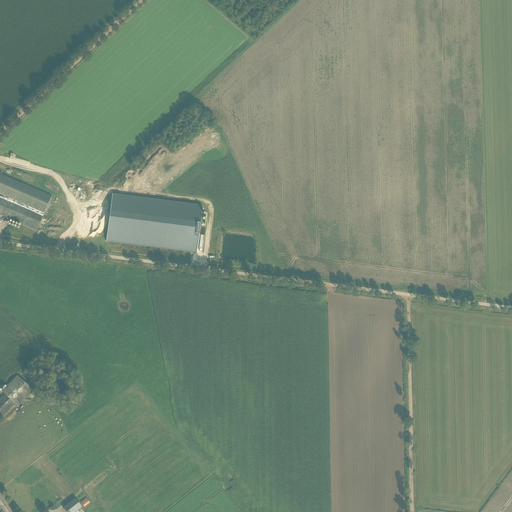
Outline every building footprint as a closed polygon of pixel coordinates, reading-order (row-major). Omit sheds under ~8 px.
[(39,227),(43,215),(52,196),(1,174),(2,173),(0,171),(0,215),(37,231),(39,227)] [(112,195),(106,241),(196,253),(199,232),(204,233),(205,228),(199,227),(202,206),(112,195)] [(5,394),(0,399),(0,419),(15,404),(17,406),(26,397),(31,394),(33,391),(17,375),(14,379),(6,386),(7,387),(2,392),(5,394)] [(75,498),(63,508),(66,511),(75,511),(82,507),(75,498)] [(86,498),(81,502),(85,507),(90,503),(86,498)]
